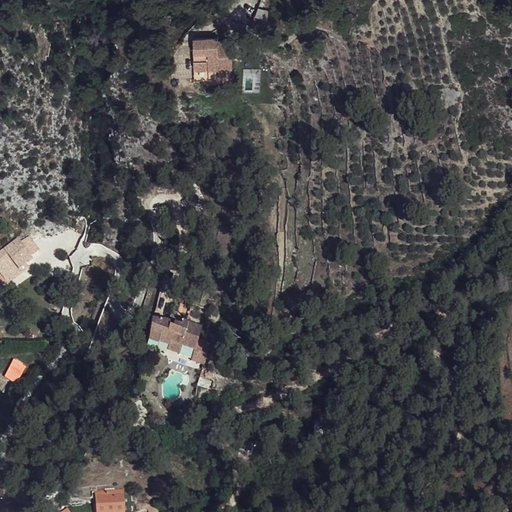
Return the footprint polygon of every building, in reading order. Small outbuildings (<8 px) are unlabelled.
[(189,36),(190,53),(204,52),(204,68),(229,68),(228,39),(215,39),(215,36),(189,36)] [(204,52),(190,53),(190,80),(229,73),(229,68),(204,68),(204,52)] [(25,235),(16,241),(27,256),(36,249),(25,235)] [(16,241),(10,245),(8,242),(0,248),(0,276),(5,282),(19,271),(16,268),(23,263),(29,258),(27,256),(16,241)] [(198,325),(179,319),(177,323),(170,321),(169,325),(165,324),(164,320),(147,318),(145,335),(142,345),(152,348),(155,341),(166,344),(163,354),(174,357),(178,344),(191,348),(198,325)] [(10,352),(0,370),(12,376),(22,359),(10,352)] [(119,491),(93,495),(94,511),(103,511),(122,508),(119,491)]
